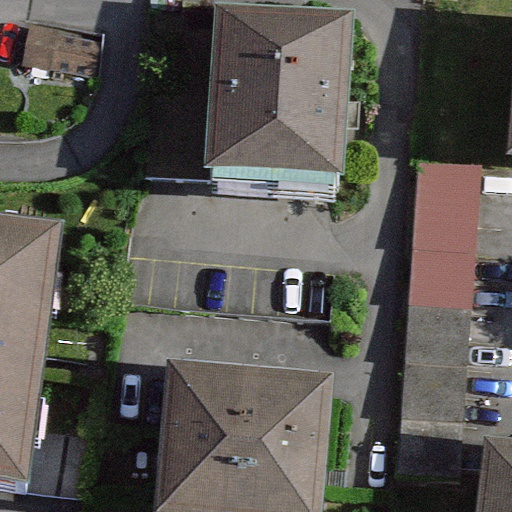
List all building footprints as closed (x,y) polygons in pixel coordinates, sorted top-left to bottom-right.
[(359,32),(208,20),(195,184),(347,196),(359,32)] [(27,23),(25,68),(96,76),(100,38),(27,23)] [(491,169),(418,167),(406,474),(478,477),(484,453),(491,169)] [(73,230),(0,221),(0,486),(42,492),(73,230)] [(327,511),(338,386),(171,373),(159,511),(327,511)] [(511,511),(511,455),(484,453),(479,511),(511,511)]
